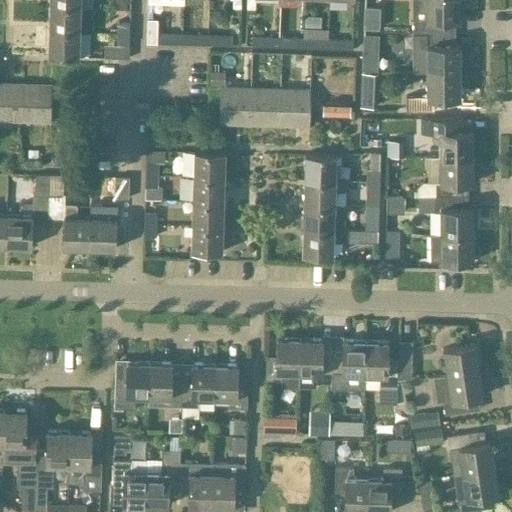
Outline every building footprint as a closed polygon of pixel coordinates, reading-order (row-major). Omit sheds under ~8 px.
[(451,20),(459,20),(459,0),(413,0),(414,20),(413,20),(413,33),(423,33),(452,33),(451,20)] [(366,4),(365,27),(380,27),(381,5),(366,4)] [(49,6),(48,31),(80,31),(81,7),(49,6)] [(117,21),(117,32),(130,33),(131,21),(130,21),(130,10),(109,9),(109,21),(117,21)] [(80,31),(48,31),(48,56),(80,57),(80,31)] [(130,45),(130,33),(117,32),(116,45),(130,45)] [(157,43),(182,44),(182,34),(157,33),(157,43)] [(452,45),(452,33),(423,33),(423,46),(427,46),(428,71),(460,71),(460,45),(452,45)] [(207,34),(182,34),(182,44),(207,45),(207,34)] [(233,35),(207,34),(207,45),(233,46),(233,35)] [(378,70),(379,34),(363,34),(362,70),(378,70)] [(278,47),(278,37),(252,36),(252,46),(278,47)] [(278,47),(303,47),(303,37),(278,37),(278,47)] [(303,47),(328,48),(328,38),(303,37),(303,47)] [(328,38),(328,48),(353,49),(353,39),(328,38)] [(379,105),(379,71),(363,71),(363,105),(379,105)] [(452,98),(460,98),(460,71),(428,71),(428,97),(424,97),(424,110),(452,110),(452,98)] [(22,83),(0,82),(0,119),(21,120),(22,83)] [(52,84),(22,83),(21,120),(51,121),(52,84)] [(250,124),(251,87),(221,86),(219,123),(250,124)] [(281,88),(251,87),(250,124),(279,125),(281,88)] [(309,126),(311,89),(281,88),(279,125),(309,126)] [(323,113),(350,114),(350,103),(323,103),(323,113)] [(149,115),(150,104),(136,104),(135,114),(149,115)] [(440,157),(474,157),(473,131),(464,131),(464,118),(436,118),(436,131),(440,131),(440,157)] [(390,139),(389,154),(400,154),(401,140),(390,139)] [(146,150),(145,162),(159,163),(165,163),(165,150),(146,150)] [(194,150),(194,176),(225,177),(226,151),(194,150)] [(306,154),(305,180),(337,181),(337,155),(306,154)] [(465,183),(474,183),(474,157),(440,157),(441,182),(423,182),(418,188),(418,196),(465,196),(465,183)] [(159,163),(145,162),(145,186),(158,187),(159,163)] [(367,169),(366,182),(380,182),(380,169),(367,169)] [(35,195),(49,196),(50,174),(35,174),(35,195)] [(63,175),(50,174),(49,196),(63,196),(63,175)] [(129,198),(129,177),(115,176),(114,198),(129,198)] [(225,177),(194,176),(193,201),(224,202),(225,177)] [(337,181),(305,180),(304,204),(336,205),(337,181)] [(380,182),(366,182),(366,193),(379,194),(380,182)] [(389,195),(388,211),(405,211),(405,196),(389,195)] [(418,211),(441,212),(441,235),(474,235),(474,209),(465,209),(465,196),(418,196),(418,211)] [(193,201),(192,226),(223,227),(224,202),(193,201)] [(7,215),(6,246),(32,247),(33,205),(20,204),(20,215),(7,215)] [(304,204),(303,229),(335,230),(336,205),(304,204)] [(89,248),(90,217),(77,217),(78,206),(64,205),(64,248),(89,248)] [(103,217),(90,217),(89,248),(116,249),(117,207),(103,207),(103,217)] [(157,237),(157,212),(144,212),(143,236),(157,237)] [(365,218),(365,231),(378,231),(378,219),(365,218)] [(223,227),(192,226),(191,251),(223,252),(223,227)] [(349,230),(335,230),(303,229),(303,254),(334,255),(335,242),(349,242),(349,230)] [(398,258),(399,230),(385,230),(385,257),(398,258)] [(378,231),(365,231),(365,243),(378,243),(378,231)] [(441,261),(474,261),(474,235),(441,235),(441,261)] [(300,373),(301,339),(279,338),(278,356),(268,356),(267,382),(283,382),(283,387),(300,387),(300,373)] [(315,384),(332,384),(332,358),(323,358),(324,340),(301,339),(300,373),(315,374),(315,384)] [(365,388),(366,375),(367,341),(344,340),(344,358),(332,358),(332,384),(332,387),(365,388)] [(389,360),(390,342),(367,341),(366,375),(381,376),(381,386),(398,387),(398,378),(399,360),(398,360),(389,360)] [(399,360),(398,378),(411,379),(413,341),(398,341),(398,360),(399,360)] [(448,375),(480,370),(477,344),(444,349),(448,375)] [(135,406),(135,396),(150,396),(151,362),(129,362),(128,380),(117,380),(117,406),(135,406)] [(164,406),(182,407),(183,363),(173,363),(151,362),(150,396),(165,397),(164,406)] [(200,398),(215,398),(216,363),(183,363),(182,407),(200,407),(200,398)] [(215,398),(231,399),(230,408),(248,408),(249,383),(237,383),(238,364),(216,363),(215,398)] [(475,398),(484,396),(480,370),(448,375),(451,400),(443,402),(445,415),(476,410),(475,398)] [(311,407),(310,418),(330,419),(331,409),(311,407)] [(4,411),(3,445),(2,463),(17,463),(17,487),(34,487),(35,450),(36,431),(26,430),(26,411),(4,411)] [(263,432),(296,433),(297,417),(264,416),(263,432)] [(230,417),(230,431),(246,431),(246,418),(230,417)] [(364,419),(310,418),(310,432),(364,433),(364,419)] [(444,442),(441,428),(413,432),(416,447),(444,442)] [(52,467),(68,467),(69,432),(46,432),(46,450),(35,450),(34,487),(53,488),(52,476),(52,467)] [(90,452),(90,433),(69,432),(68,467),(67,482),(83,483),(84,476),(100,477),(101,452),(90,452)] [(463,473),(495,468),(491,443),(481,444),(479,432),(448,437),(450,450),(459,448),(463,473)] [(115,436),(114,454),(126,455),(127,445),(131,445),(131,437),(115,436)] [(390,437),(390,449),(412,450),(412,437),(390,437)] [(336,439),(322,438),(321,457),(335,457),(336,439)] [(169,489),(179,489),(180,463),(180,450),(163,449),(162,472),(147,471),(146,506),(169,507),(169,489)] [(124,506),(146,506),(147,471),(132,471),(132,462),(114,461),(113,487),(124,487),(124,506)] [(198,464),(180,463),(179,489),(190,489),(190,508),(212,509),(213,474),(198,473),(198,464)] [(228,465),(228,474),(213,474),(212,509),(234,509),(234,490),(245,490),(246,465),(228,465)] [(346,511),(355,511),(368,511),(369,478),(354,477),(354,468),(337,467),(336,493),(347,493),(346,511)] [(485,497),(499,495),(495,468),(463,473),(467,498),(458,499),(459,511),(487,507),(485,497)] [(384,478),(369,478),(368,511),(390,511),(391,495),(401,495),(402,470),(384,469),(384,478)] [(431,480),(418,483),(422,510),(436,508),(431,480)]
